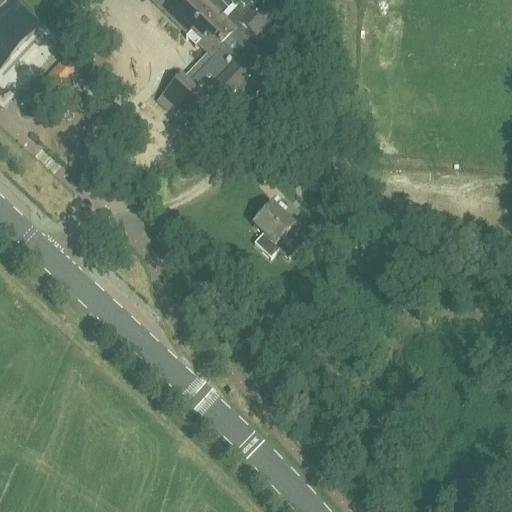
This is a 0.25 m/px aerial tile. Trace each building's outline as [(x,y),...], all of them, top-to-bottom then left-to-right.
[(6,0),(0,0),(0,69),(7,75),(43,30),(6,0)] [(172,108),(202,137),(222,116),(220,114),(225,109),(234,117),(275,75),(267,68),(276,59),(265,48),(289,22),(265,0),(262,0),(254,9),(244,0),(153,0),(151,2),(207,55),(183,80),(181,78),(158,103),(168,112),(172,108)] [(127,112),(147,102),(136,79),(116,89),(127,112)] [(381,94),(369,104),(376,113),(388,103),(381,94)] [(31,95),(23,104),(38,118),(46,109),(31,95)] [(305,135),(287,137),(291,168),(310,167),(305,135)] [(288,262),(313,237),(299,223),(293,229),(273,208),(254,228),(263,237),(254,246),(270,262),(279,253),(288,262)]
